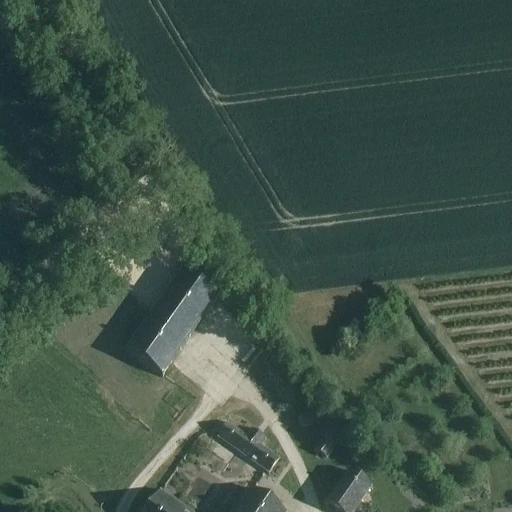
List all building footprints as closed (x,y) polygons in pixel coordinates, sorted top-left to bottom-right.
[(163,379),(218,305),(221,301),(184,273),(126,352),(163,379)] [(227,425),(216,439),(266,474),(268,475),(278,460),(259,447),(264,440),(250,430),(245,437),(227,425)] [(324,438),(314,452),(325,460),(335,445),(324,438)] [(353,511),(371,487),(347,471),(324,505),(334,511),(353,511)] [(280,511),(251,491),(235,511),(184,511),(158,493),(144,511),(280,511)]
